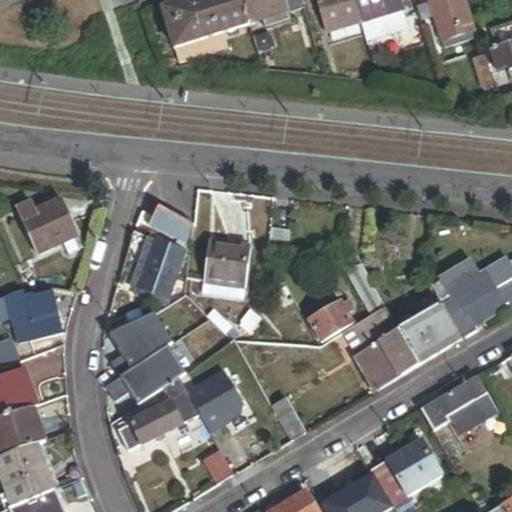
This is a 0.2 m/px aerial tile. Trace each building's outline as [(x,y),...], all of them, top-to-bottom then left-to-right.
[(247,26),(238,0),(192,0),(161,10),(161,12),(166,27),(172,49),(173,48),(216,35),(247,26)] [(261,22),(285,14),(279,0),(238,0),(247,26),(261,22)] [(300,0),(279,0),(285,14),(303,8),(301,0),(300,0)] [(313,0),(325,34),(357,25),(349,0),(313,0)] [(395,0),(349,0),(357,25),(399,12),(395,0)] [(439,43),(441,48),(451,45),(449,40),(468,34),(457,0),(424,0),(437,43),(439,43)] [(160,29),(166,27),(161,12),(156,14),(160,29)] [(288,25),(285,14),(261,22),(264,32),(288,25)] [(511,24),(488,33),(496,54),(511,47),(511,24)] [(451,45),(441,48),(441,50),(470,41),(468,34),(449,40),(451,45)] [(173,48),(178,63),(220,50),(216,35),(173,48)] [(511,47),(496,54),(491,55),(497,73),(511,68),(511,72),(511,47)] [(488,89),(479,63),(468,66),(477,93),(488,89)] [(493,91),(497,102),(511,96),(511,92),(511,90),(507,91),(505,87),(493,91)] [(37,214),(23,220),(40,256),(65,245),(80,238),(63,202),(37,214)] [(20,214),(23,220),(37,214),(34,207),(20,214)] [(196,227),(160,209),(154,222),(151,228),(150,229),(152,230),(156,232),(172,240),(192,250),(196,227)] [(154,222),(142,215),(141,219),(143,220),(141,223),(151,228),(154,222)] [(273,229),(271,256),(290,258),(293,231),(273,229)] [(80,238),(65,245),(71,256),(85,250),(80,238)] [(190,255),(192,250),(172,240),(169,249),(188,255),(190,255)] [(171,302),(188,255),(169,249),(157,244),(140,292),(151,295),(168,301),(171,302)] [(207,282),(247,288),(253,251),(212,244),(207,282)] [(364,262),(345,271),(366,313),(384,304),(364,262)] [(511,283),(511,275),(507,266),(485,279),(494,294),(511,283)] [(473,285),(464,270),(458,274),(467,289),(473,285)] [(451,298),(467,289),(458,274),(435,288),(443,303),(451,298)] [(494,294),(485,279),(484,279),(473,285),(467,289),(451,298),(458,310),(462,307),(469,318),(470,317),(498,301),(494,294)] [(247,288),(207,282),(204,295),(245,301),(247,288)] [(511,313),(511,283),(494,294),(498,301),(470,317),(476,328),(509,309),(511,313)] [(443,303),(435,288),(433,289),(439,298),(442,304),(443,303)] [(151,295),(140,292),(137,300),(147,304),(151,295)] [(12,316),(19,346),(63,336),(53,294),(34,299),(33,297),(24,299),(24,294),(8,299),(8,300),(12,316)] [(166,305),(168,301),(151,295),(147,304),(158,308),(166,305)] [(445,308),(442,304),(439,298),(395,324),(396,325),(401,334),(445,308)] [(443,303),(442,304),(445,308),(449,315),(458,310),(451,298),(443,303)] [(8,300),(0,303),(0,319),(12,316),(8,300)] [(346,310),(342,303),(310,323),(322,344),(355,325),(348,314),(353,311),(350,307),(346,310)] [(387,310),(384,304),(366,313),(370,321),(387,310)] [(462,307),(458,310),(464,321),(469,318),(462,307)] [(449,315),(445,308),(401,334),(422,369),(465,343),(449,315)] [(370,321),(357,329),(370,352),(358,359),(379,394),(404,379),(384,344),(379,336),(396,325),(395,324),(387,310),(370,321)] [(465,343),(480,334),(476,328),(470,317),(469,318),(464,321),(458,310),(449,315),(465,343)] [(213,312),(206,320),(230,341),(237,334),(213,312)] [(177,348),(157,316),(115,338),(127,358),(116,365),(125,380),(172,351),(177,348)] [(384,344),(401,334),(396,325),(379,336),(384,344)] [(357,329),(344,336),(358,359),(370,352),(357,329)] [(404,379),(422,369),(401,334),(384,344),(404,379)] [(0,371),(21,364),(13,343),(0,347),(0,371)] [(166,392),(180,383),(188,377),(172,351),(125,380),(110,389),(118,403),(133,394),(141,408),(166,392)] [(28,373),(11,379),(24,413),(41,406),(28,373)] [(0,422),(24,413),(11,379),(0,383),(0,422)] [(497,414),(478,382),(466,389),(476,406),(448,422),(451,427),(458,438),(497,414)] [(201,419),(180,383),(166,392),(169,400),(173,408),(174,407),(184,428),(201,419)] [(476,406),(466,389),(423,414),(435,436),(451,427),(448,422),(476,406)] [(173,408),(169,400),(129,420),(130,422),(121,427),(124,432),(133,428),(173,408)] [(290,405),(275,414),(281,425),(297,416),(290,405)] [(174,407),(173,408),(133,428),(142,447),(143,448),(184,428),(174,407)] [(47,443),(34,410),(24,413),(0,422),(0,460),(38,446),(47,443)] [(286,438),(273,415),(260,423),(257,419),(244,426),(261,453),(286,438)] [(297,416),(281,425),(293,445),(309,436),(297,416)] [(131,453),(142,447),(133,428),(124,432),(121,434),(131,453)] [(388,465),(409,500),(443,479),(422,444),(388,465)] [(38,446),(0,460),(0,469),(15,509),(53,495),(42,467),(45,466),(38,446)] [(222,455),(236,477),(249,469),(236,447),(222,455)] [(220,487),(236,477),(222,455),(207,464),(220,487)] [(388,465),(372,474),(372,476),(388,502),(393,509),(409,500),(388,465)] [(358,470),(330,487),(328,488),(331,493),(342,511),(356,511),(376,500),(365,480),(358,470)] [(330,487),(322,474),(308,483),(318,501),(331,493),(328,488),(330,487)] [(388,502),(372,476),(365,480),(376,500),(388,502)] [(65,511),(58,493),(53,495),(15,509),(12,511),(11,511),(65,511)] [(279,511),(317,511),(307,495),(279,511)]
